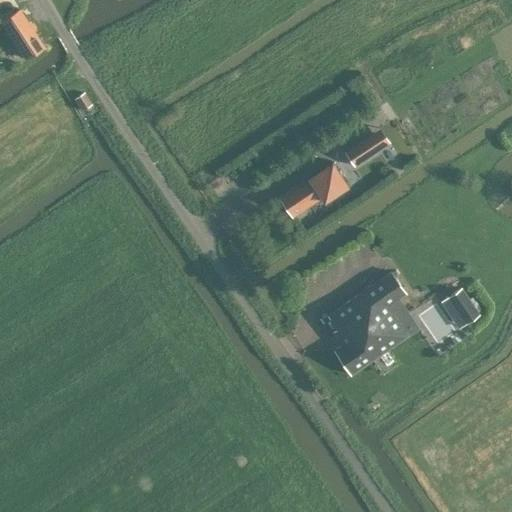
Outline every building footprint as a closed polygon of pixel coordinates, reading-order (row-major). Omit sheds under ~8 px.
[(28,47),(47,35),(23,0),(19,0),(4,10),(28,47)] [(86,98),(94,93),(86,80),(77,86),(86,98)] [(371,122),(346,139),(355,152),(380,136),(371,122)] [(333,148),(280,184),(293,203),(323,183),(325,187),(348,171),(333,148)] [(392,258),(329,302),(338,315),(334,318),(343,331),(335,337),(352,361),(409,322),(389,292),(407,280),(392,258)] [(462,275),(449,284),(467,310),(480,301),(462,275)]
